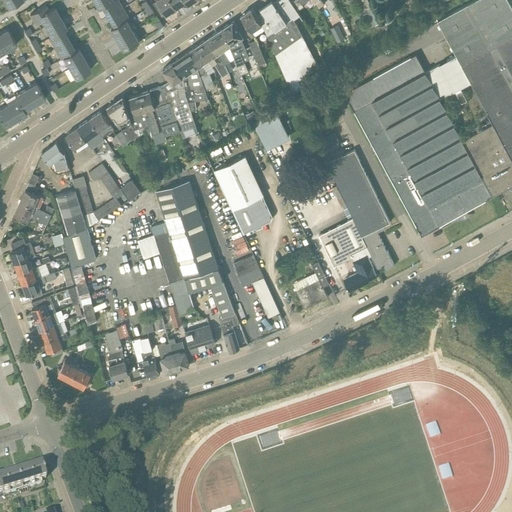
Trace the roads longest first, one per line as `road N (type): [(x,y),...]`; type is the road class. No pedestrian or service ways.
road 1 (residential): [(49,423),(273,352),(511,230)]
road 2 (residential): [(31,137),(235,0)]
road 3 (unclassified): [(49,423),(0,292)]
